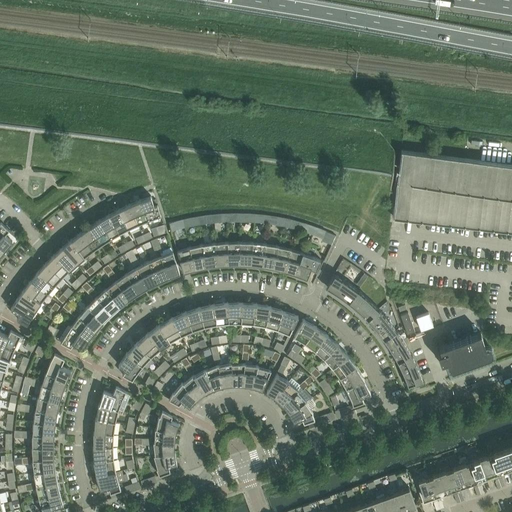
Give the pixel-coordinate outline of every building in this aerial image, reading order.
[(511,164),(401,150),(393,216),(511,231),(511,164)] [(161,215),(157,204),(154,205),(151,195),(140,199),(148,219),(158,216),(161,215)] [(148,219),(140,199),(130,203),(129,203),(138,223),(148,219)] [(138,223),(129,203),(119,208),(129,228),(132,226),(138,223)] [(129,228),(119,208),(109,213),(119,233),(123,231),(129,228)] [(119,233),(109,213),(99,219),(110,238),(114,236),(119,233)] [(110,238),(99,219),(90,225),(89,225),(102,244),(105,241),(110,238)] [(12,241),(5,234),(9,229),(1,221),(0,222),(0,246),(4,250),(12,241)] [(167,231),(164,224),(157,226),(159,234),(167,231)] [(102,244),(89,225),(80,232),(93,250),(98,246),(102,244)] [(323,237),(326,230),(319,227),(316,234),(323,237)] [(152,236),(150,231),(143,234),(145,239),(152,236)] [(93,250),(80,232),(71,239),(85,256),(88,253),(93,250)] [(160,244),(157,238),(151,240),(154,247),(160,244)] [(85,256),(71,239),(63,246),(62,246),(77,263),(80,260),(85,256)] [(134,244),(132,240),(125,243),(128,248),(134,244)] [(229,263),(228,241),(215,242),(217,264),(224,263),(229,263)] [(240,263),(240,241),(228,241),(229,263),(235,263),(240,263)] [(251,263),(253,241),(241,241),(240,241),(240,263),(245,263),(251,263)] [(263,264),(266,243),(253,242),(253,241),(251,263),(256,264),(263,264)] [(217,264),(215,242),(203,244),(203,243),(202,243),(206,265),(210,264),(217,264)] [(128,248),(125,243),(119,247),(121,252),(128,248)] [(206,265),(202,243),(190,246),(195,267),(201,266),(206,265)] [(274,266),(278,245),(266,243),(263,264),(269,265),(274,266)] [(163,251),(160,244),(154,247),(157,254),(163,251)] [(285,269),(291,248),(279,245),(278,245),(274,266),(278,267),(285,269)] [(77,263),(62,246),(54,254),(69,270),(72,267),(77,263)] [(195,267),(190,246),(177,250),(183,271),(190,269),(195,267)] [(296,272),(303,251),(291,248),(285,269),(291,271),(296,272)] [(135,256),(132,249),(127,252),(130,259),(135,256)] [(117,254),(114,250),(108,254),(111,258),(117,254)] [(180,272),(173,251),(161,255),(169,276),(175,273),(180,272)] [(316,269),(320,258),(315,256),(303,252),(303,251),(296,272),(300,274),(307,277),(311,267),(316,269)] [(69,270),(54,254),(46,262),(62,277),(66,273),(69,270)] [(111,258),(108,254),(102,258),(105,262),(111,258)] [(169,276),(161,255),(149,260),(158,280),(160,279),(165,277),(169,276)] [(139,262),(135,256),(130,259),(134,265),(139,262)] [(158,280),(149,260),(138,266),(148,285),(152,283),(158,280)] [(96,270),(101,265),(98,261),(92,265),(96,270)] [(62,277),(46,262),(38,270),(55,285),(62,277)] [(112,270),(108,264),(103,267),(108,273),(112,270)] [(90,274),(96,270),(92,265),(86,270),(90,274)] [(148,285),(138,266),(127,273),(127,272),(127,273),(138,291),(142,289),(148,285)] [(55,285),(38,270),(31,279),(48,293),(50,290),(55,285)] [(117,276),(112,270),(108,273),(112,279),(117,276)] [(81,282),(86,277),(83,273),(77,278),(81,282)] [(138,291),(127,273),(117,280),(116,280),(129,298),(133,295),(138,291)] [(344,298),(348,301),(357,289),(353,285),(348,282),(343,279),(339,276),(334,273),(326,286),(331,289),(335,292),(340,295),(344,298)] [(76,287),(81,282),(77,278),(72,283),(76,287)] [(364,280),(361,278),(356,284),(360,286),(364,280)] [(48,293),(31,279),(24,288),(41,301),(45,296),(48,293)] [(129,298),(116,280),(107,288),(106,287),(106,288),(120,305),(125,300),(129,298)] [(92,287),(87,281),(82,285),(87,291),(92,287)] [(68,296),(73,291),(68,287),(63,293),(68,296)] [(97,292),(92,287),(87,291),(92,296),(97,292)] [(41,301),(24,288),(18,297),(17,297),(35,310),(38,306),(41,301)] [(120,305),(106,288),(97,296),(96,296),(112,312),(120,305)] [(364,314),(368,318),(379,308),(375,304),(370,300),(366,296),(362,292),(357,289),(348,301),(352,304),(356,307),(360,311),(364,314)] [(63,302),(68,296),(63,293),(59,298),(63,302)] [(112,312),(96,296),(88,305),(87,305),(104,320),(108,316),(112,312)] [(31,317),(35,310),(17,297),(11,307),(20,313),(17,318),(27,323),(31,317)] [(73,306),(68,301),(64,306),(69,310),(73,306)] [(229,322),(228,301),(214,304),(214,303),(213,303),(217,323),(219,323),(224,322),(229,322)] [(241,322),(242,301),(228,302),(228,301),(229,322),(234,322),(239,322),(241,322)] [(254,323),(257,303),(243,302),(242,301),(241,322),(244,322),(249,322),(254,323)] [(55,311),(60,306),(55,302),(51,308),(55,311)] [(217,323),(213,303),(200,307),(199,306),(204,326),(207,325),(212,324),(217,323)] [(266,325),(271,305),(257,303),(254,323),(259,324),(261,324),(266,325)] [(104,320),(87,305),(80,315),(79,314),(79,315),(96,329),(99,325),(104,320)] [(278,329),(285,309),(271,306),(271,305),(266,325),(271,326),(273,327),(278,329)] [(79,311),(73,306),(69,310),(75,315),(79,311)] [(204,326),(199,306),(186,311),(186,310),(185,311),(193,330),(197,328),(202,327),(204,326)] [(51,317),(55,311),(51,308),(47,314),(51,317)] [(382,334),(385,338),(397,329),(393,325),(390,320),(386,316),(382,312),(379,308),(368,318),(371,322),(375,326),(378,330),(382,334)] [(290,334),(298,315),(285,310),(285,309),(278,329),(283,330),(287,332),(290,334)] [(193,330),(185,311),(173,317),(172,316),(181,335),(193,330)] [(433,324),(429,311),(416,316),(421,329),(433,324)] [(415,331),(408,312),(401,315),(407,334),(415,331)] [(96,329),(79,315),(72,325),(71,324),(71,325),(89,338),(92,334),(96,329)] [(181,335),(172,316),(160,324),(160,323),(159,324),(170,341),(181,335)] [(305,342),(316,325),(303,318),(294,336),(299,338),(301,340),(305,342)] [(43,330),(47,323),(40,319),(37,326),(43,330)] [(170,341),(159,324),(148,332),(160,348),(164,345),(168,342),(170,341)] [(53,335),(57,328),(50,325),(47,331),(53,335)] [(89,338),(71,325),(64,335),(61,341),(71,346),(74,342),(82,347),(85,344),(89,338)] [(315,350),(328,334),(316,326),(317,325),(316,325),(305,342),(309,345),(311,347),(315,350)] [(17,342),(21,334),(11,329),(8,334),(0,330),(0,343),(14,349),(15,347),(17,342)] [(396,356),(398,361),(412,354),(409,349),(406,344),(403,339),(400,334),(397,329),(385,338),(388,343),(391,347),(393,351),(396,356)] [(160,348),(148,332),(138,342),(137,341),(151,356),(155,353),(157,351),(160,348)] [(487,345),(486,345),(481,332),(439,347),(441,351),(438,353),(441,362),(444,361),(448,371),(489,356),(490,355),(492,354),(492,353),(493,351),(493,350),(493,349),(492,347),(491,346),(490,345),(488,345),(487,345)] [(324,358),(339,344),(328,335),(328,334),(315,350),(319,353),(322,356),(324,358)] [(206,345),(204,339),(197,342),(199,347),(206,345)] [(32,350),(36,344),(29,340),(25,347),(32,350)] [(151,356),(137,341),(128,352),(127,352),(143,365),(146,361),(149,358),(151,356)] [(199,347),(197,342),(190,344),(193,350),(199,347)] [(281,351),(284,345),(277,342),(275,347),(281,351)] [(12,353),(14,349),(0,343),(0,355),(10,359),(12,353)] [(333,367),(348,354),(339,344),(324,358),(328,362),(331,365),(333,367)] [(42,355),(45,349),(39,345),(35,352),(42,355)] [(187,353),(184,348),(177,352),(181,357),(187,353)] [(295,358),(298,353),(292,349),(289,354),(295,358)] [(277,360),(280,354),(275,351),(272,358),(277,360)] [(71,369),(61,365),(65,357),(55,352),(50,360),(46,372),(45,372),(66,380),(71,369)] [(143,365),(127,352),(118,364),(126,369),(123,374),(132,379),(135,375),(136,373),(138,371),(139,369),(141,367),(143,365)] [(181,357),(177,352),(171,356),(174,361),(181,357)] [(301,362),(304,357),(298,353),(295,358),(301,362)] [(340,377),(357,366),(348,355),(349,355),(348,354),(333,367),(334,369),(337,373),(340,377)] [(414,359),(412,354),(398,361),(401,365),(403,370),(405,375),(407,380),(409,385),(423,380),(421,374),(419,369),(417,364),(414,359)] [(8,363),(10,359),(0,355),(0,366),(6,369),(8,363)] [(286,365),(290,359),(285,356),(281,363),(286,365)] [(190,363),(186,357),(182,360),(185,366),(190,363)] [(164,370),(169,365),(165,360),(160,365),(164,370)] [(233,383),(231,362),(219,365),(218,364),(223,385),(227,384),(229,384),(233,383)] [(243,384),(245,362),(232,363),(232,362),(231,362),(233,383),(237,383),(238,383),(243,384)] [(253,385),(258,365),(245,363),(245,362),(243,384),(247,384),(249,384),(253,385)] [(315,367),(310,362),(306,366),(311,371),(315,367)] [(194,370),(190,363),(185,366),(189,372),(194,370)] [(223,385),(218,364),(206,369),(206,368),(205,368),(213,388),(217,387),(218,386),(220,385),(223,385)] [(159,375),(164,370),(160,365),(155,370),(159,375)] [(262,389),(271,370),(271,369),(258,366),(258,365),(253,385),(254,386),(258,387),(262,389)] [(364,378),(357,367),(357,366),(340,377),(343,382),(344,384),(346,388),(364,378)] [(316,377),(320,372),(315,367),(311,371),(316,377)] [(213,388),(205,368),(194,375),(194,374),(193,374),(204,392),(206,391),(210,389),(213,388)] [(62,391),(66,380),(45,372),(42,384),(41,384),(62,391)] [(275,397),(289,380),(277,374),(278,373),(277,372),(267,391),(271,394),(275,397)] [(204,392),(193,374),(183,383),(183,382),(182,382),(196,398),(198,397),(201,394),(204,392)] [(308,384),(314,379),(310,375),(305,380),(308,384)] [(151,387),(155,379),(149,376),(145,384),(151,387)] [(329,384),(325,378),(320,382),(324,388),(329,384)] [(371,392),(364,379),(365,379),(364,378),(346,388),(348,392),(350,397),(351,399),(353,405),(364,401),(362,396),(371,392)] [(159,391),(163,383),(158,380),(153,388),(159,391)] [(283,404),(299,389),(288,381),(289,380),(275,397),(277,398),(280,401),(283,404)] [(303,389),(308,384),(305,380),(299,385),(303,389)] [(196,398),(182,382),(174,392),(173,391),(169,398),(179,404),(182,400),(189,405),(191,403),(192,402),(195,399),(196,398)] [(59,402),(62,391),(41,384),(38,396),(59,402)] [(333,391),(329,384),(324,388),(328,394),(333,391)] [(118,409),(123,397),(126,390),(116,385),(113,393),(104,389),(100,403),(99,403),(118,409)] [(289,412),(307,400),(298,390),(299,389),(283,404),(285,406),(286,407),(288,410),(289,412)] [(57,413),(59,404),(59,402),(38,396),(36,408),(35,408),(35,409),(57,413)] [(139,409),(143,401),(137,398),(133,406),(139,409)] [(312,413),(313,412),(306,401),(307,400),(289,412),(291,415),(292,417),(293,418),(294,421),(302,417),(304,422),(308,421),(310,426),(321,422),(319,417),(315,418),(312,413)] [(117,414),(118,409),(99,403),(96,417),(95,417),(115,421),(116,416),(117,414)] [(147,413),(151,406),(146,403),(142,410),(147,413)] [(338,416),(351,412),(349,406),(335,410),(338,416)] [(55,424),(57,413),(35,409),(34,421),(33,421),(55,424)] [(177,427),(179,423),(171,419),(173,415),(162,409),(160,415),(159,415),(156,428),(155,428),(176,432),(177,429),(177,427)] [(335,417),(332,411),(319,416),(319,417),(321,422),(335,417)] [(115,426),(115,421),(95,417),(94,431),(93,431),(114,433),(114,428),(115,426)] [(54,435),(55,424),(33,421),(33,434),(32,434),(54,435)] [(176,434),(176,432),(155,428),(155,441),(153,441),(175,442),(175,438),(176,434)] [(113,436),(114,433),(93,431),(93,446),(113,446),(113,441),(113,436)] [(54,447),(54,435),(32,434),(32,446),(32,447),(54,447)] [(175,445),(175,443),(175,442),(153,441),(155,454),(154,454),(154,455),(175,452),(175,450),(175,449),(175,445)] [(113,448),(113,446),(93,446),(94,460),(93,460),(114,458),(114,456),(113,451),(113,448)] [(54,458),(54,447),(32,447),(33,459),(32,459),(32,460),(54,458)] [(511,451),(510,447),(500,450),(508,472),(511,470),(511,451)] [(508,472),(500,450),(490,454),(501,486),(505,484),(503,479),(502,476),(504,476),(503,473),(508,472)] [(175,454),(175,452),(154,455),(157,467),(156,468),(160,474),(170,471),(169,465),(177,463),(176,460),(176,458),(175,454)] [(501,486),(490,454),(480,458),(487,479),(492,477),(493,480),(495,479),(497,487),(501,486)] [(56,469),(54,458),(32,460),(34,472),(56,469)] [(114,461),(114,458),(93,460),(96,474),(95,474),(96,475),(116,470),(115,465),(114,461)] [(487,479),(480,458),(470,461),(481,493),(485,492),(483,486),(482,484),(484,483),(483,481),(487,479)] [(481,493),(470,461),(459,465),(467,486),(472,485),(472,487),(474,486),(477,494),(481,493)] [(467,486),(459,465),(449,469),(461,500),(464,499),(461,491),(463,490),(462,488),(467,486)] [(57,481),(56,469),(34,472),(36,484),(36,485),(57,481)] [(461,500),(449,469),(439,472),(447,494),(451,492),(452,494),(454,494),(457,502),(461,500)] [(119,482),(116,470),(96,475),(100,489),(108,486),(110,492),(121,488),(119,482)] [(447,494),(439,472),(429,476),(440,508),(444,506),(441,498),(443,497),(442,495),(447,494)] [(157,482),(155,476),(141,480),(144,486),(157,482)] [(440,508),(429,476),(418,480),(422,489),(419,490),(423,502),(430,499),(431,502),(433,501),(434,504),(436,509),(440,508)] [(60,492),(57,481),(36,485),(39,497),(60,492)] [(141,487),(138,481),(125,486),(127,492),(141,487)] [(416,506),(409,487),(398,491),(405,511),(409,511),(411,511),(410,508),(416,506)] [(405,511),(398,491),(387,495),(393,511),(405,511)] [(61,511),(59,504),(63,503),(60,492),(39,497),(43,511),(61,511)] [(393,511),(387,495),(377,499),(381,511),(393,511)] [(381,511),(377,499),(366,502),(369,511),(381,511)] [(369,511),(366,502),(355,506),(357,511),(369,511)]
